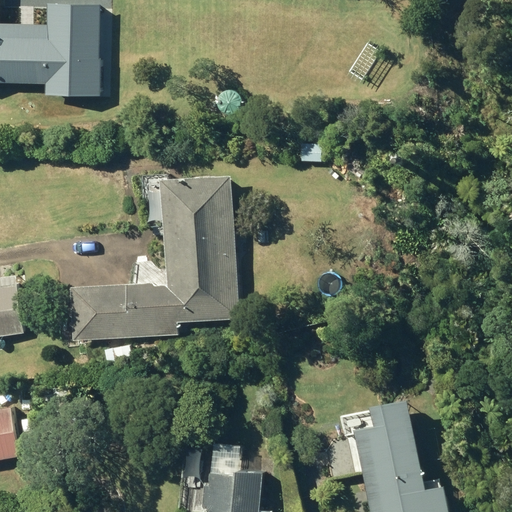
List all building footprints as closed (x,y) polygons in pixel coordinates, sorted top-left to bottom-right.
[(0,79),(37,79),(37,39),(0,39),(0,79)] [(121,336),(122,356),(160,354),(160,334),(181,332),(180,320),(243,316),(234,174),(146,179),(149,225),(167,223),(170,282),(159,283),(156,280),(74,285),(77,339),(121,336)] [(0,275),(0,333),(25,330),(18,273),(0,275)] [(406,405),(372,411),(376,429),(356,433),(370,511),(447,511),(443,490),(423,494),(406,405)] [(209,478),(208,489),(206,488),(203,509),(210,510),(209,511),(256,511),(260,478),(235,476),(235,480),(209,478)]
